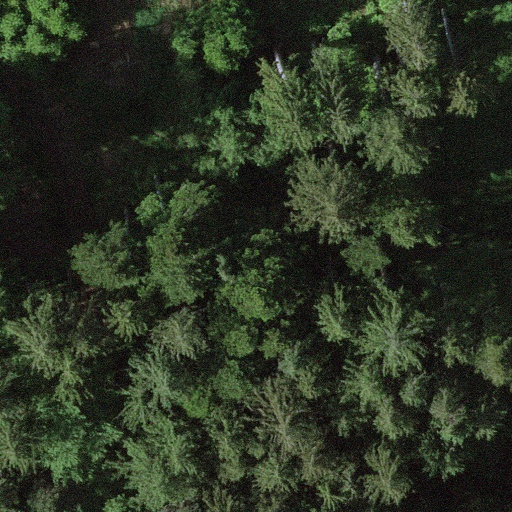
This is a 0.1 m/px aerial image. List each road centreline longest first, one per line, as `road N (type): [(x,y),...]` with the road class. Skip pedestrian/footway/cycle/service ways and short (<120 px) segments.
road 1 (track): [(511,242),(425,235),(315,208),(0,63)]
road 2 (track): [(52,87),(110,314),(120,402),(111,511)]
